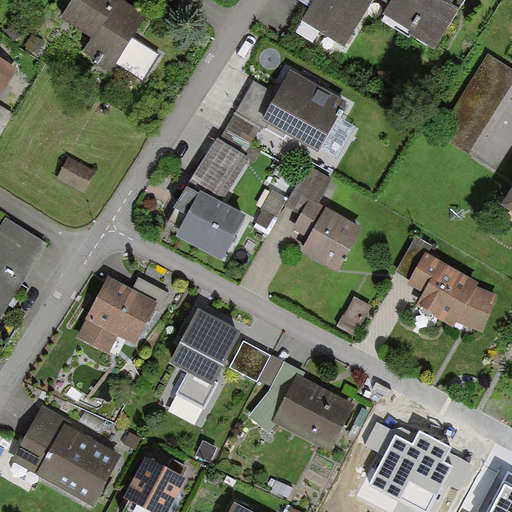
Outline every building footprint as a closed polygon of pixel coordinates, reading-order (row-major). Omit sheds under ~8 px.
[(153,20),(116,0),(85,0),(71,27),(99,42),(86,64),(119,82),(153,20)] [(326,0),(311,25),(352,51),(382,2),(403,15),(396,26),(452,61),(485,7),(474,0),(326,0)] [(511,88),(511,69),(492,57),(441,139),(470,156),(511,88)] [(0,108),(20,73),(0,61),(0,108)] [(358,112),(302,81),(290,103),(277,127),(332,158),(358,112)] [(277,127),(290,103),(262,88),(200,191),(230,207),(277,127)] [(98,172),(71,159),(60,184),(87,196),(98,172)] [(230,207),(200,191),(176,237),(234,267),(258,222),(230,207)] [(369,233),(317,202),(298,233),(314,242),(310,259),(342,278),(369,233)] [(52,252),(7,226),(0,239),(0,266),(2,268),(0,272),(0,323),(8,328),(52,252)] [(486,277),(427,247),(412,276),(434,288),(426,305),(488,337),(508,298),(482,285),(486,277)] [(116,277),(86,338),(119,354),(130,331),(151,341),(170,303),(116,277)] [(361,336),(375,308),(359,299),(344,328),(361,336)] [(254,333),(209,309),(179,367),(192,374),(180,399),(210,414),(234,369),(267,386),(281,361),(249,344),(254,333)] [(365,409),(307,378),(282,425),(340,456),(365,409)] [(129,454),(49,413),(22,465),(102,507),(129,454)] [(452,446),(420,431),(416,434),(402,427),(391,430),(377,423),(365,446),(385,455),(368,485),(420,511),(436,511),(451,486),(459,490),(474,464),(448,452),(452,446)] [(178,511),(198,475),(163,457),(134,511),(178,511)] [(511,511),(511,473),(509,472),(487,511),(511,511)]
